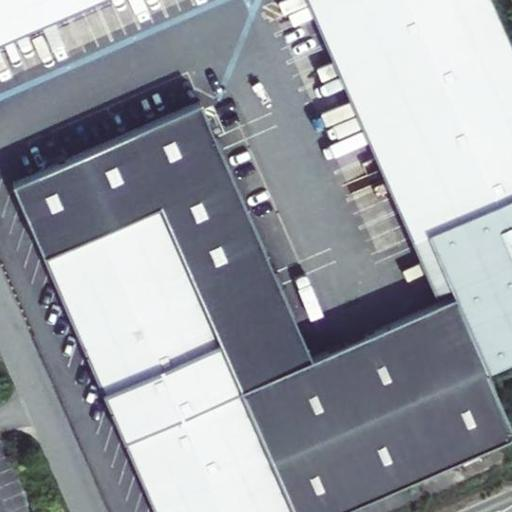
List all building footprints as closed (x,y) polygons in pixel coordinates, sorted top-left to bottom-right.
[(0,0),(0,23),(54,0),(0,0)] [(304,0),(440,308),(471,378),(487,370),(326,0),(304,0)] [(326,0),(487,370),(511,359),(511,47),(491,0),(326,0)] [(225,356),(200,298),(159,206),(42,257),(154,511),(293,511),(241,394),(225,356)] [(237,351),(211,293),(200,298),(225,356),(237,351)] [(471,378),(440,308),(241,394),(293,511),(340,511),(511,440),(511,430),(487,370),(471,378)]
